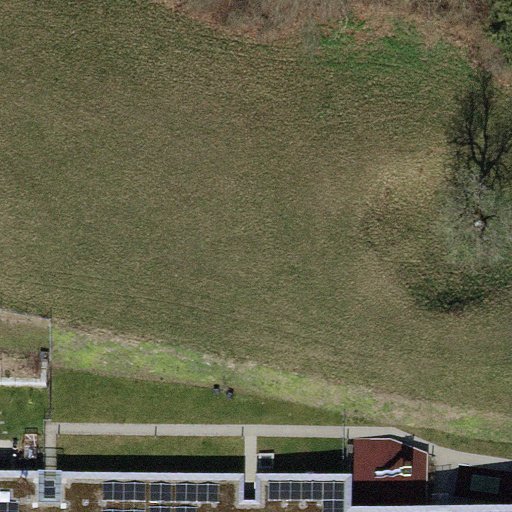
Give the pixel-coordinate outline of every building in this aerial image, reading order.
[(42,511),(44,470),(0,469),(0,511),(42,511)] [(149,511),(150,471),(58,470),(57,511),(149,511)] [(243,511),(244,473),(150,471),(149,511),(243,511)] [(361,472),(361,500),(434,500),(434,472),(361,472)] [(347,476),(256,475),(255,511),(346,511),(347,509),(347,476)]
